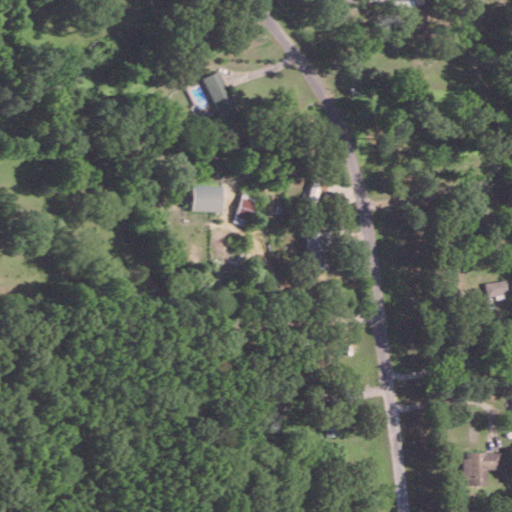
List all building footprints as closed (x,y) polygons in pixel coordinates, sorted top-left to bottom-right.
[(200,75),(219,120),(237,113),(217,68),(200,75)] [(485,179),(462,177),(460,207),(484,208),(485,179)] [(303,205),(311,207),(317,183),(309,181),(303,205)] [(188,208),(219,209),(220,184),(189,183),(188,208)] [(231,221),(245,225),(253,195),(239,191),(231,221)] [(304,230),(303,266),(323,266),(324,230),(304,230)] [(483,295),(506,291),(504,277),(481,281),(483,295)] [(337,432),(335,419),(319,421),(321,434),(337,432)] [(461,450),(460,483),(483,484),(483,467),(496,468),(496,451),(461,450)]
